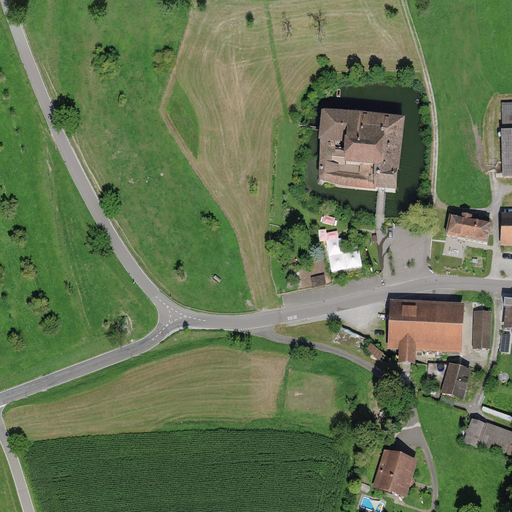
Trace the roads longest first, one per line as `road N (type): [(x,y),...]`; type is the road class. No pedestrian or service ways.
road 1 (residential): [(175,315),(98,214),(5,0)]
road 2 (unclassified): [(511,286),(439,282),(233,322),(175,315)]
road 3 (track): [(429,248),(435,118),(404,0)]
road 4 (track): [(498,286),(492,115),(497,101),(511,96)]
road 5 (unclassified): [(175,315),(143,345),(0,399)]
